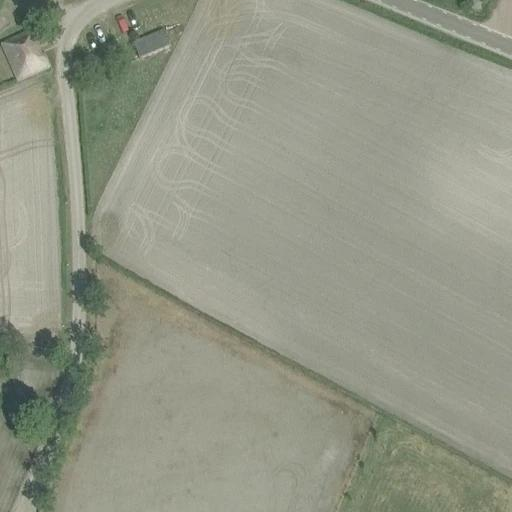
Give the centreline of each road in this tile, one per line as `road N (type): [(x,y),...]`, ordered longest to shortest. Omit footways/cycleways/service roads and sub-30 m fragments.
road 1 (unclassified): [(80,344),(66,60),(87,15),(109,0)]
road 2 (unclassified): [(511,47),(397,0)]
